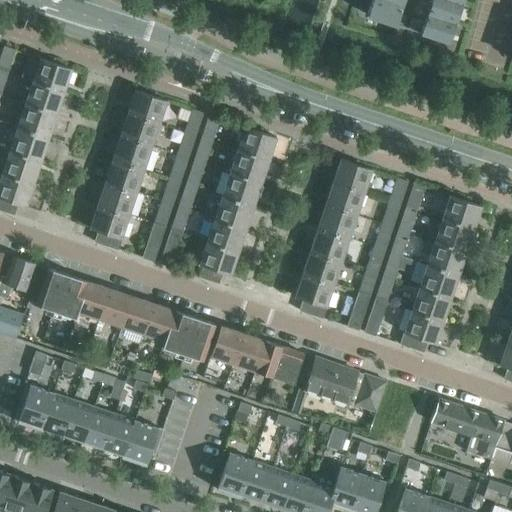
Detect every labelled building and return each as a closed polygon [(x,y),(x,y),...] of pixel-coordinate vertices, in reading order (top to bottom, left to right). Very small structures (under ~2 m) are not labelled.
[(402,4),(389,0),(371,0),(366,15),(395,25),(395,24),(401,26),(405,15),(399,13),(402,4)] [(461,2),(454,0),(430,0),(426,12),(455,22),(461,2)] [(455,22),(426,12),(423,21),(417,19),(413,30),(420,32),(419,33),(448,43),(455,22)] [(417,19),(411,17),(407,28),(413,30),(417,19)] [(3,46),(0,56),(0,59),(10,63),(14,50),(3,46)] [(41,58),(33,81),(64,91),(71,68),(41,58)] [(33,81),(25,104),(56,114),(64,91),(33,81)] [(135,90),(128,112),(159,123),(166,100),(135,90)] [(25,104),(18,127),(48,137),(56,114),(25,104)] [(192,109),(188,122),(198,126),(203,112),(192,109)] [(128,112),(120,135),(151,146),(159,123),(128,112)] [(208,115),(204,128),(215,131),(219,118),(208,115)] [(18,127),(10,150),(41,160),(48,137),(18,127)] [(245,127),(237,149),(268,160),(276,137),(245,127)] [(184,132),(180,145),(191,148),(195,135),(184,132)] [(120,135),(112,159),(143,169),(151,146),(120,135)] [(201,137),(197,150),(207,154),(212,141),(201,137)] [(237,149),(230,172),(260,183),(268,160),(237,149)] [(10,150),(2,173),(33,183),(41,160),(10,150)] [(177,155),(172,168),(183,171),(187,158),(177,155)] [(112,159),(105,182),(136,192),(143,169),(112,159)] [(340,159),(333,181),(364,191),(371,169),(340,159)] [(193,160),(189,173),(200,177),(204,164),(193,160)] [(230,172),(222,195),(253,206),(260,183),(230,172)] [(2,173),(0,179),(0,197),(17,203),(17,204),(25,206),(33,183),(2,173)] [(169,177),(165,190),(175,194),(180,181),(169,177)] [(397,178),(392,191),(403,194),(407,181),(397,178)] [(333,181),(325,204),(356,214),(364,191),(333,181)] [(105,182),(97,205),(128,215),(136,192),(105,182)] [(186,183),(181,196),(192,199),(196,186),(186,183)] [(413,183),(409,196),(419,200),(424,187),(413,183)] [(222,195),(214,218),(245,229),(253,206),(222,195)] [(450,195),(442,218),(473,228),(481,206),(450,195)] [(0,197),(0,210),(14,215),(17,204),(17,203),(0,197)] [(162,200),(157,213),(168,217),(172,204),(162,200)] [(389,200),(385,213),(395,217),(400,204),(389,200)] [(325,204),(318,227),(348,237),(356,214),(325,204)] [(89,228),(97,231),(97,230),(121,238),(121,237),(128,215),(97,205),(89,228)] [(178,206),(174,219),(184,222),(189,209),(178,206)] [(406,206),(401,219),(412,223),(416,209),(406,206)] [(214,218),(207,241),(237,252),(245,229),(214,218)] [(442,218),(435,241),(466,251),(473,228),(442,218)] [(369,234),(377,236),(388,240),(392,227),(374,220),(369,234)] [(153,223),(149,236),(160,239),(165,226),(153,223)] [(318,227),(310,250),(341,260),(348,237),(318,227)] [(171,228),(166,241),(178,245),(182,232),(171,228)] [(398,229),(394,242),(404,245),(409,232),(398,229)] [(97,230),(97,231),(94,242),(118,250),(122,237),(121,237),(121,238),(97,230)] [(160,239),(149,236),(142,258),(153,261),(160,239)] [(178,245),(166,241),(159,263),(170,267),(178,245)] [(207,241),(199,264),(222,272),(230,275),(237,252),(207,241)] [(435,241),(427,264),(458,274),(466,251),(435,241)] [(374,246),(370,259),(380,263),(385,249),(374,246)] [(310,250),(302,273),(333,283),(341,260),(310,250)] [(390,251),(386,264),(397,268),(401,255),(390,251)] [(0,279),(0,295),(0,296),(0,295),(0,296),(7,299),(11,285),(26,290),(35,264),(12,256),(5,277),(1,276),(0,279)] [(199,264),(198,263),(194,275),(218,283),(222,272),(199,264)] [(427,264),(419,287),(450,297),(458,274),(427,264)] [(77,311),(79,312),(89,282),(47,268),(35,304),(53,310),(51,315),(52,315),(54,310),(75,317),(77,311)] [(366,269),(362,282),(373,285),(377,272),(366,269)] [(294,297),(302,299),(325,306),(326,306),(333,283),(302,273),(294,297)] [(383,274),(378,287),(389,291),(393,278),(383,274)] [(79,312),(120,326),(131,296),(89,282),(79,312)] [(419,287),(411,310),(442,320),(450,297),(419,287)] [(358,291),(354,304),(365,308),(369,295),(358,291)] [(120,326),(162,340),(172,309),(131,296),(120,326)] [(375,297),(371,310),(382,314),(387,301),(375,297)] [(302,299),(299,310),(322,318),(326,306),(325,306),(302,299)] [(343,304),(340,313),(350,316),(353,307),(343,304)] [(365,308),(354,304),(350,316),(346,326),(358,330),(365,308)] [(0,332),(16,338),(24,315),(0,307),(0,332)] [(172,309),(162,340),(164,340),(162,346),(183,353),(181,358),(183,359),(184,354),(202,359),(214,323),(172,309)] [(382,314),(371,310),(363,332),(375,336),(382,314)] [(411,310),(404,332),(404,333),(427,340),(427,341),(435,343),(442,320),(411,310)] [(210,356),(230,363),(241,332),(220,325),(210,356)] [(230,363),(251,370),(262,339),(241,332),(230,363)] [(404,333),(404,332),(403,332),(399,344),(423,352),(427,341),(427,340),(404,333)] [(251,370),(272,377),(282,346),(262,339),(251,370)] [(499,365),(507,368),(507,367),(511,368),(511,343),(507,341),(499,365)] [(282,346),(272,377),(293,384),(303,353),(282,346)] [(36,351),(33,359),(44,363),(47,355),(36,351)] [(160,355),(156,366),(165,369),(169,358),(160,355)] [(305,389),(299,387),(291,411),(300,414),(308,390),(345,403),(356,371),(315,357),(305,389)] [(64,361),(61,369),(73,373),(76,364),(64,361)] [(511,368),(507,367),(507,368),(503,379),(511,381),(511,368)] [(155,368),(152,377),(159,379),(162,371),(155,368)] [(94,371),(91,379),(102,383),(105,374),(94,371)] [(102,383),(113,386),(116,378),(105,374),(102,383)] [(354,404),(375,411),(385,381),(364,374),(354,404)] [(136,380),(133,389),(144,392),(147,384),(136,380)] [(53,393),(31,385),(18,421),(41,429),(53,393)] [(165,388),(162,396),(173,400),(176,392),(165,388)] [(74,400),(53,393),(41,429),(42,429),(42,427),(62,434),(74,400)] [(246,401),(234,397),(231,405),(243,409),(246,401)] [(490,459),(503,420),(438,398),(429,425),(470,439),(466,451),(490,459)] [(94,407),(74,400),(62,434),(83,441),(94,407)] [(115,414),(94,407),(83,441),(103,448),(115,414)] [(281,413),(269,409),(266,417),(278,421),(281,413)] [(292,417),(281,413),(278,421),(289,425),(292,417)] [(135,421),(115,414),(103,448),(123,454),(122,456),(123,457),(135,421)] [(323,422),(312,418),(309,426),(320,430),(323,422)] [(511,423),(503,420),(499,431),(511,435),(511,423)] [(146,464),(158,428),(135,421),(123,457),(146,464)] [(329,435),(325,445),(340,450),(347,431),(332,426),(329,435)] [(511,450),(511,435),(499,431),(491,457),(508,463),(511,450)] [(363,440),(351,437),(348,445),(360,449),(363,440)] [(374,444),(363,440),(360,449),(371,453),(374,444)] [(244,455),(221,447),(209,483),(222,488),(222,487),(226,488),(226,489),(232,491),(244,455)] [(264,462),(244,455),(232,491),(236,492),(237,492),(240,493),(240,494),(252,498),(264,462)] [(420,462),(408,459),(406,467),(417,471),(420,462)] [(285,469),(264,462),(252,498),(257,499),(261,500),(261,501),(273,505),(285,469)] [(333,462),(326,482),(321,498),(325,499),(329,500),(341,504),(353,468),(333,462)] [(364,511),(376,476),(353,468),(341,504),(346,506),(350,507),(363,511),(364,511)] [(305,475),(285,469),(273,505),(277,506),(281,507),(293,511),(305,475)] [(0,506),(11,475),(0,471),(0,506)] [(457,475),(446,471),(443,480),(454,483),(457,475)] [(20,511),(31,482),(11,475),(0,506),(0,511),(20,511)] [(326,482),(305,475),(293,511),(294,511),(315,511),(321,498),(326,482)] [(454,483),(465,487),(468,479),(457,475),(454,483)] [(489,479),(486,488),(497,492),(500,483),(489,479)] [(44,511),(53,489),(31,482),(20,511),(44,511)] [(508,495),(511,487),(500,483),(497,492),(508,495)] [(421,511),(427,496),(405,488),(396,511),(421,511)] [(74,511),(80,498),(58,491),(50,511),(74,511)] [(444,511),(448,502),(427,496),(421,511),(444,511)] [(97,511),(100,505),(80,498),(74,511),(97,511)] [(467,511),(468,509),(448,502),(444,511),(467,511)]
